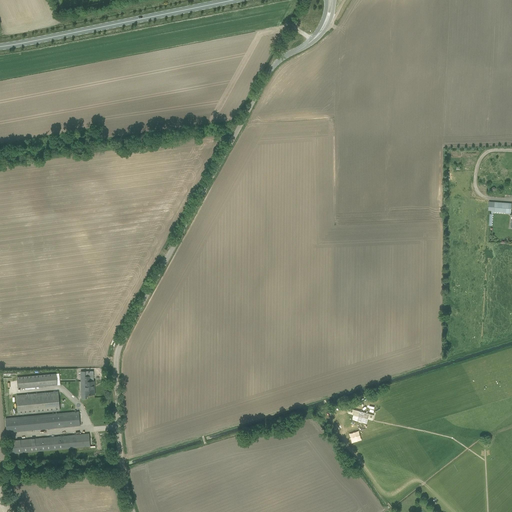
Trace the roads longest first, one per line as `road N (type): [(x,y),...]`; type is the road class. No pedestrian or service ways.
road 1 (unclassified): [(131,511),(120,464),(118,352),(263,83)]
road 2 (secondary): [(0,46),(233,0)]
